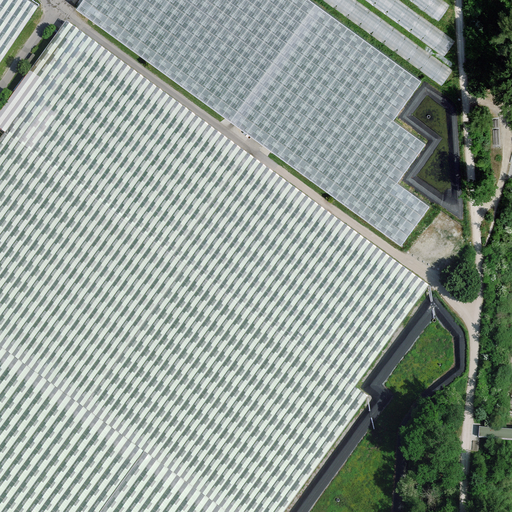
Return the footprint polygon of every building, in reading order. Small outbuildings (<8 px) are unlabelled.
[(0,0),(0,59),(38,4),(32,0),(0,0)] [(421,79),(311,0),(83,0),(77,8),(241,127),(401,243),(430,204),(397,180),(426,141),(393,118),(421,79)] [(453,70),(355,0),(322,0),(441,86),(453,70)] [(455,41),(398,0),(364,0),(444,57),(455,41)] [(450,5),(442,0),(408,0),(438,21),(450,5)] [(0,511),(285,511),(367,400),(355,391),(430,288),(66,23),(0,113),(0,131),(5,135),(0,141),(0,511)]
